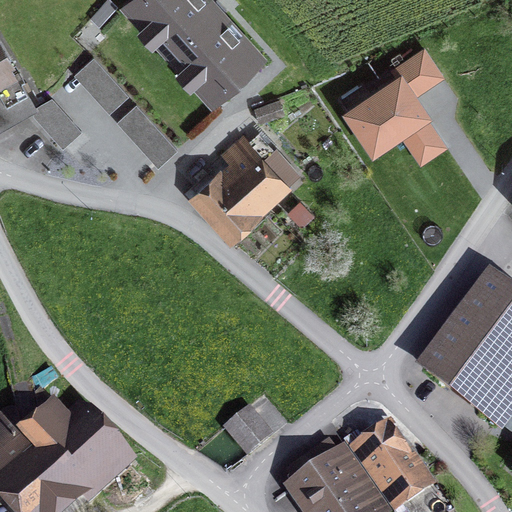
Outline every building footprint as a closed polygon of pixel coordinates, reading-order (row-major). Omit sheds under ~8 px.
[(258,56),(207,0),(132,0),(129,3),(213,96),(258,56)] [(0,37),(0,134),(40,113),(0,37)] [(364,85),(341,100),(373,148),(402,129),(417,152),(439,137),(410,94),(442,74),(424,47),(394,68),(400,77),(371,96),(364,85)] [(280,99),(258,108),(264,121),(286,112),(280,99)] [(194,205),(235,250),(298,193),(249,140),(225,162),(232,169),(194,205)] [(511,427),(511,289),(489,273),(416,371),(505,437),(511,427)] [(0,420),(0,500),(9,511),(86,511),(139,468),(75,397),(21,434),(7,415),(0,420)] [(247,412),(229,426),(249,450),(266,435),(247,412)] [(392,434),(365,451),(399,504),(426,488),(392,434)] [(298,485),(316,511),(382,511),(384,511),(345,454),(298,485)]
